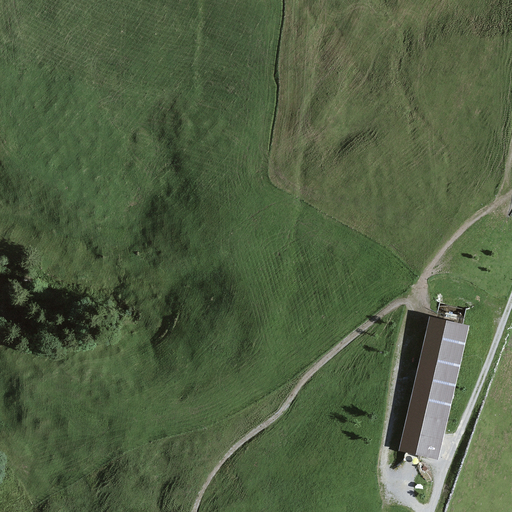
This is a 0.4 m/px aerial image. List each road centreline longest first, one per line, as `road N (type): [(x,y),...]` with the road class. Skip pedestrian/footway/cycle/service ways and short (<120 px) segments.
road 1 (track): [(504,197),(445,246),(409,313),(384,474),(422,511)]
road 2 (track): [(194,511),(221,460),(302,380),(395,303),(412,303)]
road 3 (track): [(430,511),(511,298)]
